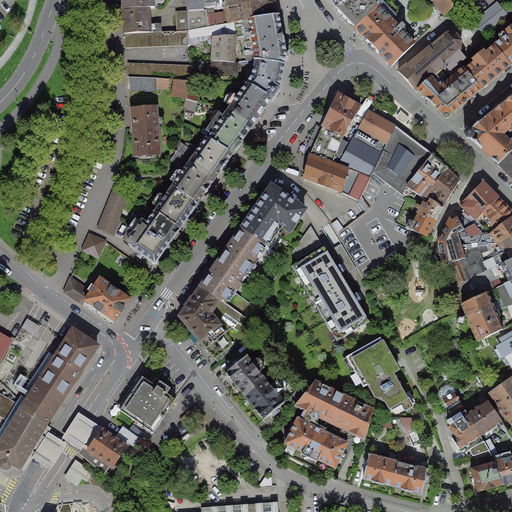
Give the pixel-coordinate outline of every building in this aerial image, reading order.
[(123,0),(124,10),(150,9),(156,9),(155,4),(149,4),(149,0),(123,0)] [(204,0),(188,0),(189,12),(205,10),(204,2),(204,0)] [(274,0),(225,0),(227,6),(224,6),(224,9),(227,9),(274,2),(274,0)] [(331,0),(337,9),(350,0),(331,0)] [(350,0),(337,9),(392,67),(415,44),(401,31),(405,27),(402,23),(398,27),(374,4),(377,1),(376,0),(350,0)] [(432,0),(446,14),(460,0),(432,0)] [(278,17),(274,2),(227,9),(228,13),(230,24),(234,24),(278,17)] [(509,15),(499,3),(474,24),(485,36),(509,15)] [(124,10),(125,35),(162,33),(162,25),(153,26),(153,27),(151,27),(150,9),(124,10)] [(210,28),(208,16),(206,16),(205,10),(189,12),(188,12),(189,31),(210,28)] [(188,31),(189,31),(188,12),(177,13),(178,32),(188,31)] [(214,27),(230,24),(228,13),(208,16),(210,28),(214,27)] [(251,61),(257,60),(285,65),(286,57),(279,17),(278,17),(234,24),(236,32),(240,31),(244,55),(250,54),(251,61)] [(230,24),(214,27),(214,40),(213,61),(235,62),(237,35),(236,32),(234,24),(230,24)] [(214,40),(214,27),(210,28),(189,31),(189,39),(210,37),(210,41),(214,40)] [(495,47),(511,67),(511,66),(511,33),(509,30),(507,32),(509,35),(495,47)] [(162,33),(125,35),(126,48),(188,46),(188,31),(178,32),(162,33)] [(431,46),(399,72),(417,93),(419,91),(430,79),(435,75),(441,81),(467,60),(460,52),(461,50),(462,43),(456,35),(448,34),(433,47),(431,46)] [(466,71),(482,91),(511,67),(495,47),(486,54),(484,52),(472,62),(474,64),(466,71)] [(256,73),(249,83),(272,100),(281,86),(285,65),(257,60),(256,73)] [(235,62),(213,61),(212,70),(236,72),(236,62),(235,62)] [(192,66),(128,63),(128,77),(132,78),(161,79),(169,79),(191,80),(192,66)] [(430,79),(419,91),(444,116),(451,116),(482,91),(466,71),(464,69),(440,89),(430,79)] [(161,79),(132,78),(132,90),(159,90),(160,89),(161,79)] [(161,79),(160,89),(168,89),(169,79),(161,79)] [(189,90),(191,83),(176,81),(174,97),(167,96),(166,103),(172,104),(176,105),(175,112),(186,114),(186,109),(188,100),(189,90)] [(257,122),(272,100),(249,83),(229,111),(253,127),(257,122)] [(189,90),(188,100),(198,102),(200,93),(189,90)] [(338,95),(311,156),(322,160),(328,147),(338,151),(341,143),(362,108),(338,95)] [(198,102),(188,100),(186,109),(197,112),(198,102)] [(511,131),(511,113),(504,104),(487,118),(499,134),(503,138),(506,136),(509,132),(511,133),(511,131)] [(157,107),(131,109),(135,157),(161,155),(160,144),(157,107)] [(251,130),(253,127),(229,111),(225,117),(219,114),(208,130),(213,134),(209,139),(233,155),(251,130)] [(373,174),(396,128),(369,112),(360,127),(360,129),(346,153),(338,151),(334,164),(349,170),(371,178),(373,174)] [(499,134),(487,118),(466,135),(500,165),(511,153),(511,137),(507,137),(506,136),(503,138),(499,134)] [(407,188),(433,155),(423,148),(396,128),(373,174),(393,189),(402,195),(407,188)] [(218,177),(233,155),(209,139),(208,138),(191,163),(216,180),(218,177)] [(179,143),(177,152),(185,158),(191,149),(179,141),(179,143)] [(160,144),(161,155),(171,160),(177,153),(177,152),(179,143),(160,144)] [(328,147),(322,160),(334,164),(338,151),(328,147)] [(180,166),(185,158),(177,152),(177,153),(171,160),(180,166)] [(511,153),(500,165),(511,177),(511,153)] [(425,199),(448,169),(433,155),(407,188),(423,197),(421,200),(424,201),(425,199)] [(322,160),(311,156),(305,180),(323,187),(322,189),(330,192),(330,190),(342,194),(349,170),(334,164),(322,160)] [(213,184),(216,180),(191,163),(173,187),(198,205),(213,184)] [(444,208),(461,181),(448,169),(425,199),(428,202),(429,199),(433,201),(444,208)] [(349,170),(342,194),(361,200),(371,178),(349,170)] [(500,199),(484,183),(461,207),(467,212),(477,221),(478,220),(484,213),(500,199)] [(180,230),(198,205),(173,187),(156,211),(155,212),(180,230)] [(273,187),(243,230),(265,246),(269,249),(284,228),(290,232),(305,210),(273,187)] [(106,212),(120,218),(130,194),(115,188),(106,212)] [(496,231),(511,218),(511,211),(500,199),(484,213),(488,218),(485,220),(488,223),(489,223),(496,231)] [(418,213),(436,222),(444,208),(433,201),(430,205),(426,203),(423,207),(419,205),(418,209),(420,210),(418,213)] [(156,264),(180,230),(155,212),(156,211),(147,205),(142,213),(144,215),(143,217),(146,219),(144,222),(143,221),(134,233),(139,236),(131,247),(156,264)] [(403,211),(397,223),(405,227),(406,224),(402,223),(405,216),(403,215),(404,212),(403,211)] [(106,212),(99,229),(113,235),(120,218),(106,212)] [(478,220),(477,221),(467,212),(453,222),(461,239),(489,234),(478,220)] [(428,239),(436,222),(418,213),(414,223),(410,222),(407,228),(428,239)] [(495,245),(511,236),(511,218),(496,231),(491,233),(495,245)] [(312,227),(293,253),(297,260),(323,245),(312,227)] [(265,246),(243,230),(201,288),(220,301),(221,300),(247,319),(255,307),(236,293),(242,285),(239,282),(265,246)] [(489,234),(461,239),(460,239),(464,250),(479,247),(495,245),(491,233),(489,234)] [(109,244),(90,236),(84,250),(102,259),(109,244)] [(503,253),(511,248),(511,236),(495,245),(496,248),(499,245),(503,253)] [(479,247),(464,250),(466,258),(480,254),(479,247)] [(293,267),(315,304),(347,285),(325,248),(293,267)] [(508,262),(511,260),(511,248),(503,253),(508,262)] [(469,266),(466,258),(442,267),(450,289),(472,279),(488,271),(484,262),(480,261),(469,266)] [(511,283),(511,282),(511,260),(508,262),(501,265),(506,273),(511,282),(511,283)] [(506,273),(501,265),(488,271),(472,279),(478,291),(486,288),(483,283),(491,280),(491,282),(503,277),(502,275),(506,273)] [(85,301),(116,322),(131,300),(101,278),(91,292),(85,301)] [(91,292),(72,279),(65,293),(82,305),(85,301),(91,292)] [(315,304),(338,342),(370,323),(364,313),(347,285),(315,304)] [(511,296),(511,297),(505,285),(497,289),(504,308),(509,307),(511,305),(511,296)] [(220,301),(201,288),(180,317),(216,360),(235,344),(211,314),(220,301)] [(503,330),(487,293),(463,305),(479,342),(484,339),(501,331),(503,330)] [(247,319),(221,300),(220,301),(211,314),(235,344),(251,331),(243,325),(247,319)] [(511,325),(503,330),(501,331),(504,336),(509,333),(508,332),(511,330),(511,325)] [(46,426),(98,347),(74,331),(25,405),(46,426)] [(0,358),(11,340),(0,334),(0,358)] [(399,370),(381,338),(347,358),(364,388),(369,385),(393,373),(399,370)] [(484,339),(479,342),(481,348),(487,345),(484,339)] [(455,340),(448,344),(454,356),(461,352),(455,340)] [(511,340),(500,347),(505,357),(511,353),(511,340)] [(234,382),(245,396),(266,380),(260,373),(265,369),(265,367),(266,363),(263,359),(262,356),(258,359),(254,359),(255,362),(253,363),(247,357),(227,373),(228,374),(227,374),(234,383),(234,382)] [(409,403),(393,373),(369,385),(376,397),(388,403),(393,412),(409,403)] [(483,373),(478,376),(482,384),(488,381),(483,373)] [(154,433),(176,400),(168,394),(171,389),(158,380),(154,385),(143,377),(120,410),(154,433)] [(511,378),(490,394),(501,408),(496,411),(500,417),(504,413),(511,423),(511,378)] [(245,396),(264,420),(285,403),(278,395),(284,391),(277,382),(271,387),(266,380),(245,396)] [(375,410),(316,382),(304,395),(296,406),(307,411),(347,430),(366,439),(375,410)] [(458,398),(454,393),(458,391),(454,386),(451,385),(449,385),(446,385),(444,386),(442,388),(440,391),(439,394),(439,397),(441,400),(446,408),(448,407),(455,417),(465,411),(459,399),(460,399),(459,398),(458,398)] [(289,400),(296,406),(304,395),(299,388),(289,400)] [(20,405),(0,393),(0,411),(11,419),(20,405)] [(482,405),(468,415),(482,435),(503,421),(500,417),(496,411),(489,400),(488,401),(485,398),(479,402),(482,405)] [(46,426),(25,405),(0,446),(0,455),(5,459),(3,460),(2,461),(1,463),(1,464),(1,466),(2,468),(4,469),(6,470),(8,469),(9,468),(11,467),(13,463),(20,468),(25,460),(28,461),(30,456),(29,454),(46,426)] [(181,419),(189,430),(205,416),(197,406),(181,419)] [(298,419),(285,444),(303,453),(302,454),(317,461),(317,460),(335,468),(347,443),(342,441),(347,430),(307,411),(303,421),(298,419)] [(456,437),(453,439),(460,450),(482,435),(468,415),(465,411),(455,417),(448,422),(450,426),(449,427),(456,437)] [(98,428),(78,415),(62,440),(82,453),(98,428)] [(410,415),(401,419),(414,448),(422,444),(410,415)] [(200,423),(190,431),(195,437),(204,429),(200,423)] [(143,441),(124,427),(117,435),(137,449),(143,441)] [(127,446),(103,429),(88,451),(89,452),(84,457),(106,473),(111,467),(112,467),(127,446)] [(51,473),(68,448),(49,436),(32,461),(51,473)] [(490,440),(485,442),(490,451),(492,456),(497,454),(490,440)] [(471,450),(466,453),(469,458),(475,456),(490,451),(485,442),(471,451),(471,450)] [(490,451),(475,456),(478,461),(492,456),(490,451)] [(384,485),(393,487),(399,462),(370,455),(363,479),(372,482),(372,483),(383,486),(384,485)] [(502,485),(511,481),(511,456),(495,462),(502,485)] [(413,492),(422,494),(428,470),(399,462),(393,487),(402,489),(401,490),(413,493),(413,492)] [(478,492),(502,485),(495,462),(471,469),(478,492)] [(79,463),(68,479),(77,486),(82,478),(87,482),(93,473),(79,463)] [(93,473),(87,482),(90,484),(99,486),(103,481),(93,473)] [(104,480),(103,481),(99,486),(108,493),(110,490),(108,483),(104,480)] [(201,509),(201,511),(278,511),(278,503),(201,509)]
